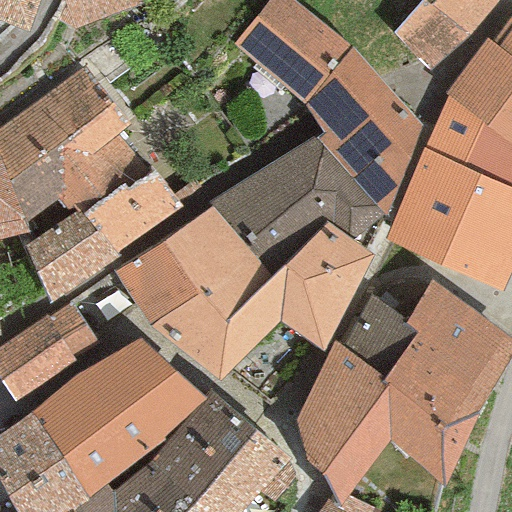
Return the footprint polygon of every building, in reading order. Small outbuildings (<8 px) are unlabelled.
[(0,0),(0,24),(26,33),(38,0),(0,0)] [(142,0),(66,0),(58,4),(73,38),(147,5),(142,0)] [(267,0),(231,44),(304,105),(350,49),(291,0),(267,0)] [(468,39),(422,0),(420,0),(389,34),(430,71),(468,39)] [(501,0),(422,0),(468,39),(501,0)] [(443,93),(446,96),(511,146),(511,14),(490,43),(485,39),(443,93)] [(314,139),(382,216),(423,127),(390,95),(350,49),(304,105),(317,126),(323,134),(314,139)] [(80,69),(0,127),(0,166),(23,223),(55,201),(69,218),(78,210),(81,214),(122,183),(126,192),(149,174),(115,136),(123,130),(80,69)] [(511,146),(446,96),(422,150),(385,240),(500,293),(511,265),(511,146)] [(206,202),(210,206),(252,255),(271,279),(326,223),(350,240),(382,216),(314,139),(312,137),(206,202)] [(0,166),(0,240),(27,233),(23,223),(0,166)] [(81,214),(115,255),(182,206),(152,170),(149,174),(126,192),(122,183),(81,214)] [(113,273),(147,327),(252,255),(210,206),(113,273)] [(81,214),(78,210),(69,218),(23,247),(49,306),(118,259),(115,255),(81,214)] [(252,255),(147,327),(217,382),(278,321),(321,353),(371,255),(350,240),(326,223),(271,279),(252,255)] [(345,496),(386,442),(443,487),(511,351),(511,340),(429,282),(405,324),(370,297),(341,348),(331,342),(295,422),(305,462),(329,493),(339,505),(345,496)] [(95,343),(69,305),(47,319),(45,316),(0,346),(0,383),(14,404),(75,362),(72,358),(95,343)] [(77,374),(30,414),(86,499),(105,486),(162,438),(178,424),(205,400),(201,396),(140,338),(77,374)] [(143,468),(192,511),(240,511),(259,491),(275,501),(294,473),(285,464),(289,458),(208,391),(201,396),(205,400),(178,424),(143,468)] [(86,499),(30,414),(0,434),(0,485),(15,511),(71,511),(86,499)] [(71,511),(192,511),(143,468),(111,492),(105,486),(86,499),(71,511)] [(369,511),(371,508),(345,496),(339,505),(329,493),(317,511),(369,511)]
